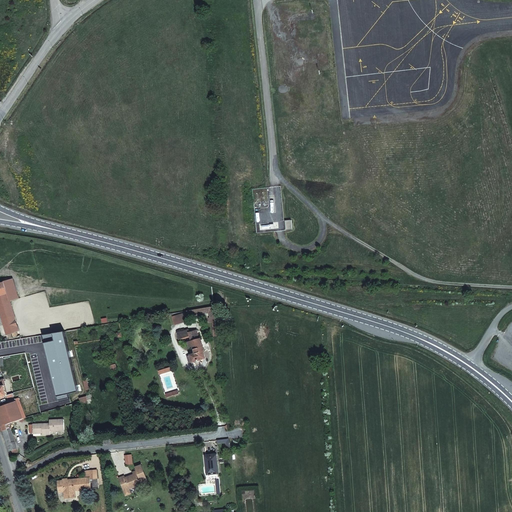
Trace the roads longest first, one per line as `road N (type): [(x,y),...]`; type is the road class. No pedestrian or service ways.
road 1 (primary): [(36,226),(289,295),(440,346),(469,365)]
road 2 (residential): [(237,433),(63,452),(10,480)]
road 3 (track): [(511,287),(420,277),(319,213)]
